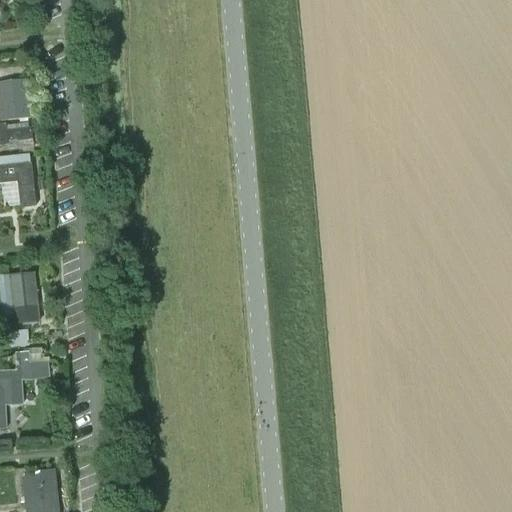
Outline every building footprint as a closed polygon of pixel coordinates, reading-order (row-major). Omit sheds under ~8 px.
[(33,118),(28,84),(0,87),(0,114),(1,122),(33,118)] [(31,129),(7,132),(9,151),(18,150),(17,144),(32,142),(31,129)] [(45,134),(35,135),(36,144),(46,143),(45,134)] [(29,157),(0,159),(0,168),(30,165),(29,157)] [(22,210),(38,208),(33,165),(30,165),(0,168),(0,175),(1,185),(19,183),(22,210)] [(39,316),(35,275),(11,278),(13,295),(15,318),(39,316)] [(13,295),(0,296),(2,319),(15,318),(13,295)] [(8,334),(0,334),(0,350),(9,350),(8,334)] [(0,430),(7,430),(6,407),(23,406),(21,374),(0,374),(0,430)] [(60,511),(56,472),(40,473),(39,476),(27,477),(23,481),(26,511),(60,511)]
